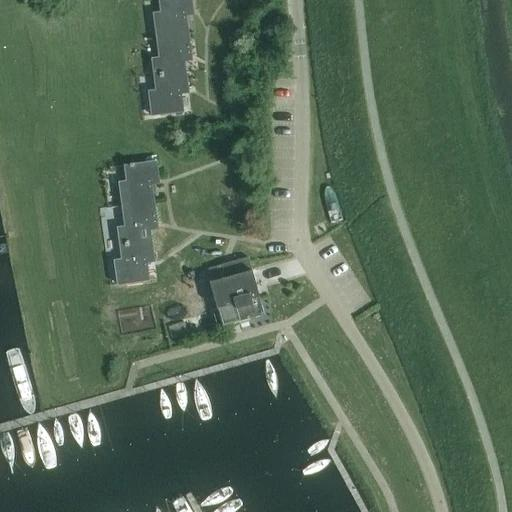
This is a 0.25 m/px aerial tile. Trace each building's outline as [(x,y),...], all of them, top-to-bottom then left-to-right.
[(157,35),(188,31),(186,15),(193,14),(191,0),(159,0),(161,12),(154,13),(157,35)] [(188,31),(157,35),(160,58),(152,59),(154,75),(186,71),(184,61),(192,60),(188,31)] [(288,65),(287,55),(273,56),(274,66),(288,65)] [(186,71),(154,75),(156,91),(149,92),(152,115),(183,111),(181,94),(188,93),(186,71)] [(122,204),(154,200),(152,184),(159,183),(156,161),(125,165),(127,181),(119,182),(122,204)] [(154,200),(122,204),(125,227),(118,228),(120,243),(151,239),(150,230),(158,229),(154,200)] [(151,239),(120,243),(122,259),(115,260),(118,284),(149,280),(147,261),(154,260),(151,239)] [(260,296),(252,270),(248,257),(222,264),(226,278),(210,282),(217,308),(218,308),(223,325),(264,314),(259,297),(260,296)] [(192,274),(197,295),(211,291),(206,270),(192,274)]
